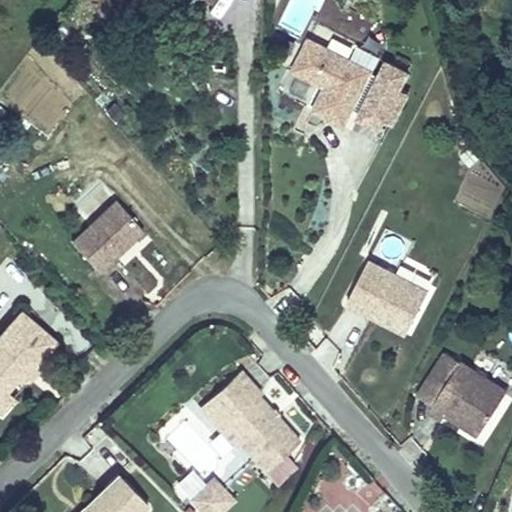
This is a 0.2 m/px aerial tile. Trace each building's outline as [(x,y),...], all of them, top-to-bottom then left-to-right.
[(299,33),(315,0),(291,0),(279,24),(299,33)] [(371,72),(306,39),(291,69),(325,86),(313,110),(343,126),(351,110),(380,126),(383,122),(392,127),(408,97),(399,91),(407,76),(387,64),(379,80),(370,74),(371,72)] [(99,271),(143,231),(116,201),(72,241),(99,271)] [(376,318),(380,309),(408,323),(425,289),(365,261),(345,303),(376,318)] [(404,332),(408,323),(380,309),(376,318),(404,332)] [(27,363),(32,367),(55,343),(24,313),(0,337),(0,393),(7,394),(19,381),(14,377),(27,363)] [(460,363),(444,352),(416,394),(434,406),(429,413),(445,423),(450,417),(477,435),(508,390),(463,359),(460,363)] [(38,373),(32,367),(27,363),(14,377),(19,381),(24,386),(38,373)] [(235,378),(256,402),(270,390),(249,366),(235,378)] [(207,402),(229,426),(240,417),(257,438),(255,440),(277,467),(310,436),(270,390),(256,402),(235,378),(207,402)] [(0,411),(13,399),(7,394),(0,393),(0,411)] [(247,446),(255,440),(257,438),(240,417),(229,426),(247,446)] [(187,499),(200,511),(221,511),(235,498),(211,475),(187,499)] [(143,511),(148,508),(117,476),(103,490),(80,511),(143,511)]
